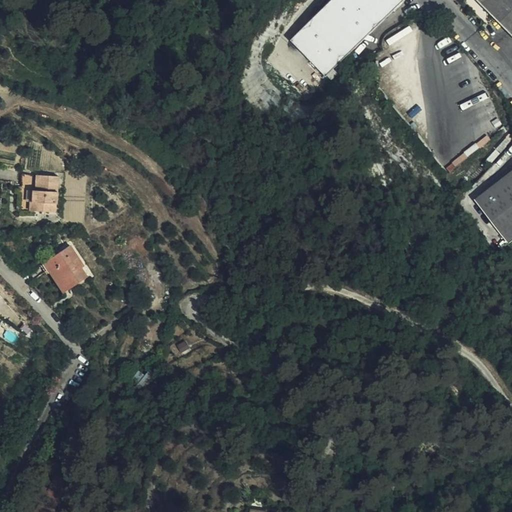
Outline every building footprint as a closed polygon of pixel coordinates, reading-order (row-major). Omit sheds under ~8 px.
[(404,0),(332,0),(290,40),(325,77),(327,76),(331,81),(338,74),(334,69),(404,0)] [(511,0),(476,0),(511,35),(511,0)] [(511,144),(495,164),(494,165),(499,170),(511,156),(511,144)] [(508,245),(511,241),(511,171),(475,200),(508,245)] [(20,210),(50,212),(51,204),(56,204),(58,177),(23,174),(20,210)] [(55,270),(68,290),(87,278),(81,268),(83,266),(72,249),(65,254),(63,251),(44,263),(51,273),(55,270)] [(64,293),(68,290),(55,270),(51,273),(64,293)] [(177,346),(184,358),(193,353),(186,341),(177,346)] [(134,378),(139,382),(145,376),(139,371),(134,378)] [(155,377),(150,372),(146,377),(141,384),(147,388),(155,377)] [(62,511),(68,499),(70,500),(79,482),(68,476),(66,481),(57,477),(50,490),(45,488),(39,500),(49,504),(46,509),(40,506),(37,511),(62,511)]
